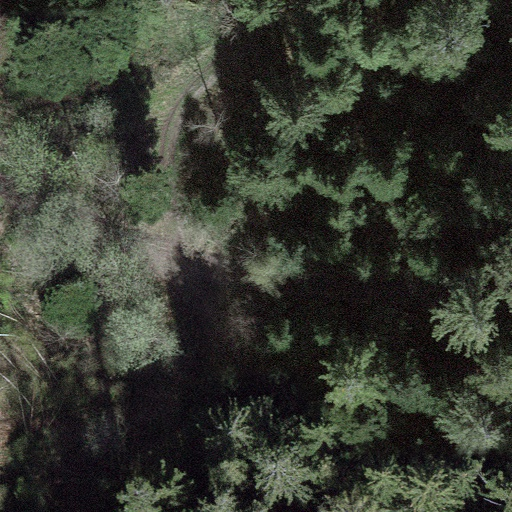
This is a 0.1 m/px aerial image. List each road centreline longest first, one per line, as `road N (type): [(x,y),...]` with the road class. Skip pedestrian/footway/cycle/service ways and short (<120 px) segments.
road 1 (track): [(0,180),(190,266),(361,289),(511,283)]
road 2 (track): [(275,0),(116,114),(0,157)]
road 3 (track): [(314,511),(190,266)]
